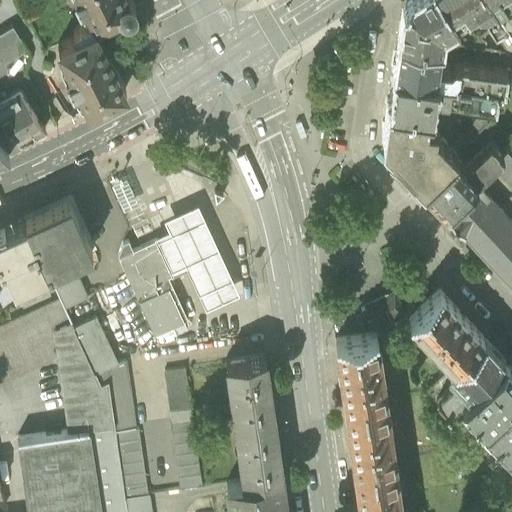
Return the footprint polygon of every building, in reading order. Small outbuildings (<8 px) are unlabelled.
[(80,0),(90,20),(93,27),(94,27),(122,12),(123,13),(127,15),(131,15),(135,14),(137,11),(139,7),(138,3),(136,0),(80,0)] [(402,0),(397,35),(439,41),(450,42),(452,27),(450,22),(456,17),(444,0),(402,0)] [(494,0),(444,0),(456,17),(457,19),(468,12),(467,11),(477,4),(485,5),(484,11),(493,26),(506,17),(494,0)] [(511,0),(494,0),(506,17),(511,27),(511,0)] [(104,46),(94,27),(93,27),(90,20),(71,28),(74,34),(57,42),(68,66),(63,68),(72,87),(77,85),(88,106),(109,97),(123,88),(114,67),(116,61),(110,59),(108,57),(107,54),(109,48),(104,46)] [(11,23),(0,30),(0,55),(2,59),(24,45),(11,23)] [(436,62),(439,41),(397,35),(392,68),(497,84),(503,85),(506,68),(452,60),(449,64),(436,62)] [(494,102),(497,84),(392,68),(387,102),(426,108),(432,109),(435,94),(494,102)] [(0,134),(6,144),(44,127),(19,86),(2,97),(0,93),(0,134)] [(426,108),(387,102),(382,137),(422,181),(453,152),(455,151),(433,127),(434,122),(424,120),(426,108)] [(453,152),(422,181),(444,204),(501,150),(491,139),(463,164),(453,152)] [(501,150),(444,204),(511,276),(511,153),(505,147),(501,150)] [(67,196),(23,215),(47,266),(69,256),(90,246),(67,196)] [(153,234),(154,237),(156,236),(172,271),(185,265),(204,305),(221,298),(238,290),(208,225),(197,202),(175,211),(164,216),(168,227),(153,234)] [(47,266),(23,215),(0,225),(0,294),(49,272),(47,266)] [(182,318),(186,316),(166,274),(172,271),(156,236),(154,237),(132,247),(127,238),(122,240),(117,252),(153,332),(154,331),(156,335),(176,333),(187,328),(182,318)] [(49,272),(62,300),(64,304),(86,294),(69,256),(47,266),(49,272)] [(449,364),(482,335),(437,286),(408,314),(406,316),(449,364)] [(365,300),(379,329),(394,327),(406,316),(408,314),(391,287),(383,288),(365,300)] [(62,300),(0,327),(0,379),(56,354),(52,330),(71,321),(64,304),(62,300)] [(107,379),(125,511),(150,511),(138,426),(135,426),(125,361),(116,363),(94,314),(73,323),(99,382),(107,379)] [(125,511),(107,379),(99,382),(73,323),(71,321),(52,330),(56,354),(67,429),(18,438),(27,511),(125,511)] [(337,338),(346,404),(387,399),(377,332),(337,338)] [(444,411),(459,397),(502,357),(482,335),(449,364),(463,380),(458,384),(454,379),(434,398),(444,411)] [(224,359),(233,419),(273,413),(264,353),(224,359)] [(511,366),(502,357),(459,397),(480,421),(482,419),(511,391),(511,366)] [(201,483),(184,365),(163,368),(171,420),(169,420),(179,487),(201,483)] [(511,391),(482,419),(502,445),(504,443),(511,435),(511,391)] [(346,404),(356,466),(396,460),(387,399),(346,404)] [(233,419),(241,478),(281,472),(273,413),(233,419)] [(356,466),(362,511),(403,511),(396,460),(356,466)] [(286,511),(281,472),(241,478),(226,480),(230,511),(286,511)]
